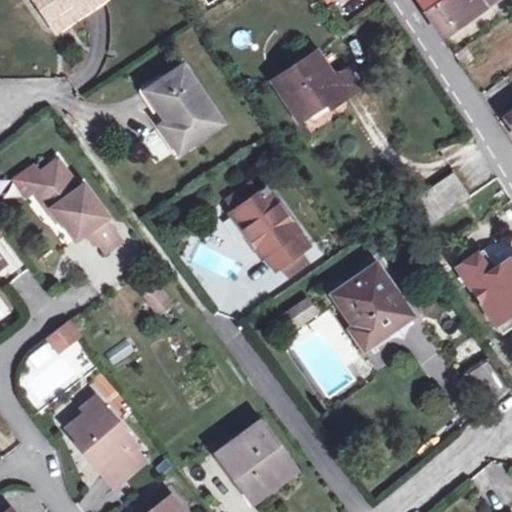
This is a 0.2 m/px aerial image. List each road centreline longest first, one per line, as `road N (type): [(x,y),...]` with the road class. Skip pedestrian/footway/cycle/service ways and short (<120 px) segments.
road 1 (residential): [(511,178),(397,0)]
road 2 (residential): [(389,511),(511,419)]
